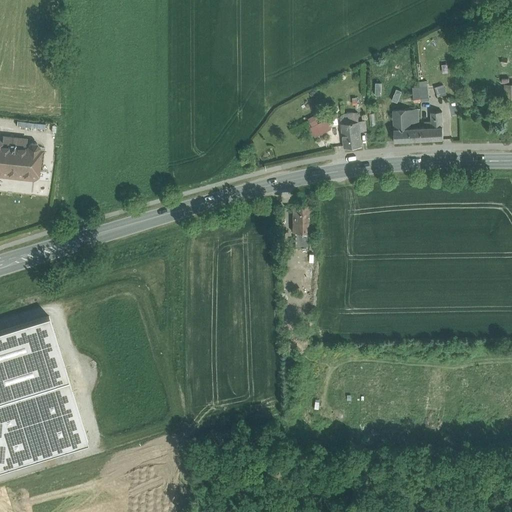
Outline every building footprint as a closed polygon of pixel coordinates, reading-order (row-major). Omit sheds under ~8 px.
[(446,85),(436,85),(437,95),(446,94),(446,85)] [(427,86),(420,87),(421,99),(422,101),(429,99),(427,86)] [(420,87),(412,88),(414,99),(421,98),(421,99),(420,87)] [(393,100),(399,102),(403,90),(397,88),(393,100)] [(443,115),(458,115),(457,100),(442,101),(443,115)] [(481,102),(463,105),(462,104),(459,104),(460,113),(463,112),(463,110),(482,107),(481,102)] [(418,109),(393,110),(394,129),(411,128),(410,123),(419,123),(418,109)] [(442,112),(431,112),(432,127),(443,126),(442,112)] [(358,113),(343,114),(341,117),(342,123),(345,148),(362,146),(360,131),(367,130),(366,120),(359,121),(358,113)] [(324,116),(309,124),(316,137),(331,129),(324,116)] [(432,127),(421,128),(421,140),(443,139),(443,126),(432,127)] [(411,128),(394,129),(395,141),(421,140),(421,128),(411,128)] [(26,140),(4,137),(4,143),(2,142),(0,140),(0,175),(34,179),(38,175),(41,150),(39,149),(39,147),(37,144),(31,143),(28,145),(28,148),(26,148),(26,140)] [(310,232),(310,205),(293,205),(293,222),(293,231),(293,232),(310,232)] [(311,248),(310,232),(293,232),(293,231),(293,222),(293,232),(294,232),(294,248),(311,248)] [(0,469),(88,442),(49,316),(0,330),(0,469)]
